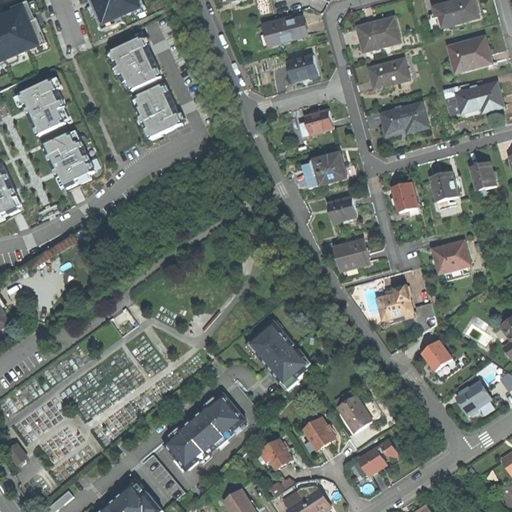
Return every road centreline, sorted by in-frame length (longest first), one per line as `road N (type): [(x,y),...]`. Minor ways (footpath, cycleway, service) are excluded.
road 1 (residential): [(248,114),(317,261),(465,453)]
road 2 (residential): [(0,247),(75,218),(153,160),(204,136),(154,27)]
road 3 (residential): [(376,168),(511,135)]
road 4 (residential): [(199,0),(248,114)]
